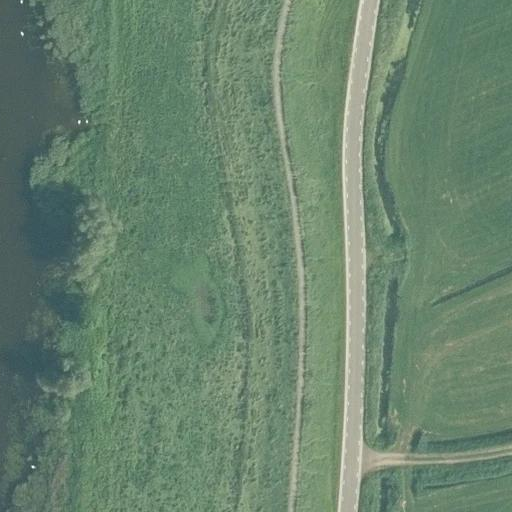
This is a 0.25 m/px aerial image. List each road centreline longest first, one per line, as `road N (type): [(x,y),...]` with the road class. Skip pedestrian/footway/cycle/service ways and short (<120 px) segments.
road 1 (unclassified): [(346,511),(355,98),(369,0)]
road 2 (track): [(511,452),(439,468),(350,456)]
